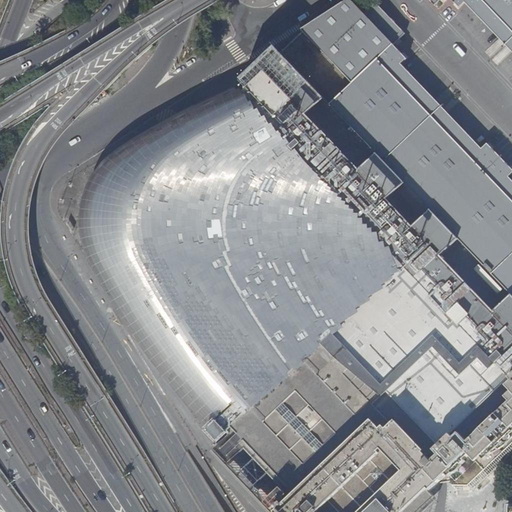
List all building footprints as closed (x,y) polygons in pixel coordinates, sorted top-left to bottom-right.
[(304,32),(283,52),(327,99),(379,153),(433,209),(511,292),(511,180),(509,178),(511,176),(506,170),(510,167),(492,148),(488,152),(483,148),(482,149),(402,66),(405,64),(400,58),(404,55),(394,44),(406,33),(377,3),(365,13),(351,0),(349,0),(303,30),(304,32)] [(511,0),(431,0),(435,4),(440,0),(453,0),(457,4),(461,1),(465,5),(467,4),(511,51),(511,0)] [(192,106),(165,120),(156,125),(114,152),(101,165),(90,183),(85,201),(83,225),(86,244),(98,277),(115,307),(139,343),(181,398),(206,425),(214,417),(217,420),(208,429),(219,441),(228,432),(230,434),(241,446),(245,450),(281,487),(288,495),(304,511),(408,511),(431,491),(430,489),(437,482),(425,470),(441,455),(436,448),(511,375),(511,292),(433,209),(379,153),(327,99),(283,52),(277,48),(241,81),(248,88),(241,94),(235,87),(192,106)] [(409,60),(404,55),(400,58),(405,64),(409,60)] [(488,144),(483,148),(488,152),(492,148),(488,144)] [(437,482),(439,484),(451,483),(452,486),(455,483),(459,486),(468,486),(474,480),(511,444),(511,375),(436,448),(441,455),(425,470),(437,482)] [(219,441),(208,429),(207,430),(218,442),(219,441)] [(241,446),(230,434),(221,443),(232,454),(241,446)] [(230,465),(245,450),(241,446),(232,454),(221,443),(215,450),(230,465)] [(430,489),(431,491),(432,490),(439,484),(437,482),(430,489)] [(272,510),(288,495),(281,487),(265,502),(272,510)]
